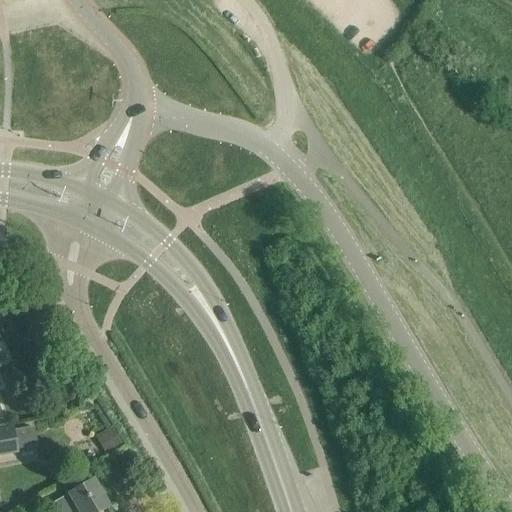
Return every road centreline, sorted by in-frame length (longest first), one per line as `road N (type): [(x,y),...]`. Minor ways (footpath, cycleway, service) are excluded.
road 1 (tertiary): [(511,510),(327,211),(276,154)]
road 2 (track): [(379,37),(511,257)]
road 3 (residential): [(79,317),(198,511)]
road 4 (secondary): [(228,347),(204,291),(167,241),(113,206)]
road 5 (secondary): [(290,511),(228,347)]
road 6 (secondary): [(102,232),(148,263),(228,347)]
road 7 (unclassified): [(276,154),(285,100),(274,51),(245,0)]
road 8 (tertiary): [(276,154),(222,128),(133,112)]
road 9 (secondary): [(133,112),(134,77),(125,57),(76,0)]
